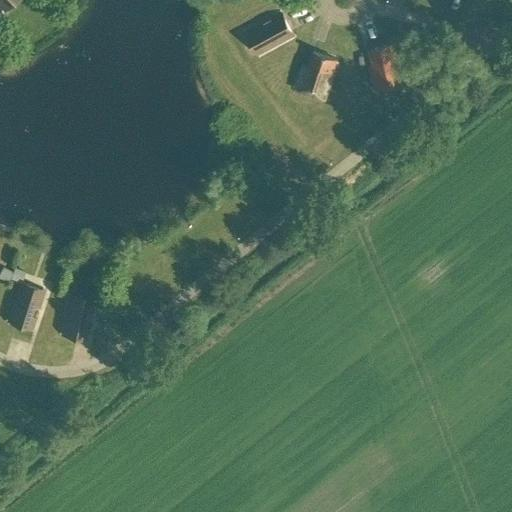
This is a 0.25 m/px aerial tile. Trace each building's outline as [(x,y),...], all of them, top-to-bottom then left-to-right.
[(0,0),(0,7),(1,9),(10,0),(0,0)] [(282,14),(247,33),(247,34),(251,32),(262,53),(258,55),(294,36),(282,14)] [(393,43),(369,50),(376,71),(372,73),(376,89),(404,81),(393,43)] [(337,60),(313,52),(306,73),(302,72),(296,88),(324,98),(337,60)] [(3,266),(0,271),(0,278),(7,282),(13,272),(3,266)] [(14,268),(10,279),(21,283),(25,271),(14,268)] [(32,330),(43,295),(19,288),(8,322),(32,330)] [(87,340),(94,305),(69,300),(62,335),(87,340)]
